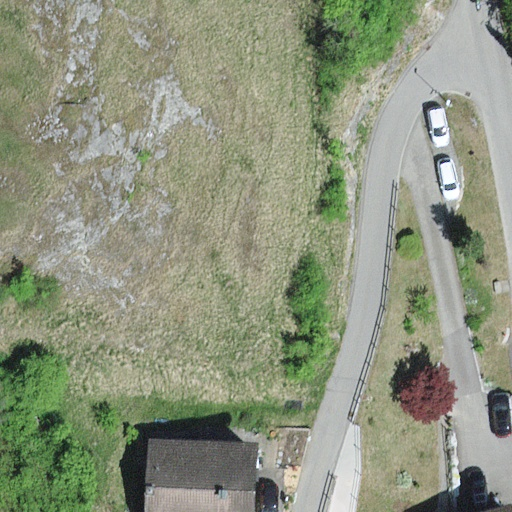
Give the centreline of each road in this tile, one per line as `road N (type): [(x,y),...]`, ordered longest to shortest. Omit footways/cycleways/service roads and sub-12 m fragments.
road 1 (residential): [(311,511),(372,292),(383,183),(402,102),(446,60),(491,52)]
road 2 (residential): [(511,176),(491,52)]
